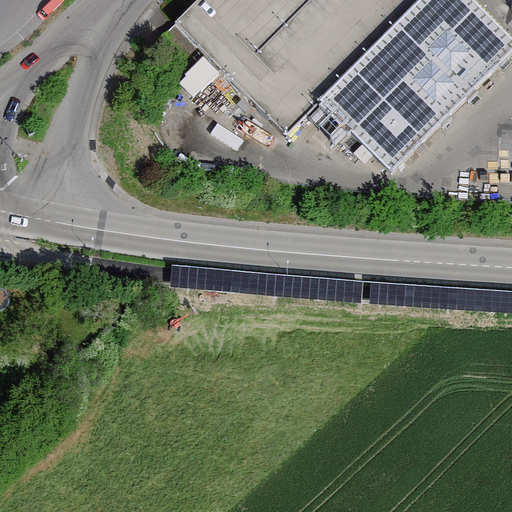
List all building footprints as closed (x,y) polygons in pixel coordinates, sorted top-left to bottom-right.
[(320,104),(423,0),(200,0),(175,25),(201,52),(221,72),(285,137),(320,104)] [(511,55),(511,46),(465,0),(423,0),(320,104),(392,176),(511,55)] [(201,52),(175,25),(163,37),(159,40),(185,67),(201,52)] [(218,76),(202,59),(184,77),(185,79),(178,86),(192,99),(199,92),(200,93),(218,76)] [(511,128),(500,128),(497,179),(511,180),(511,128)] [(511,287),(228,268),(83,249),(73,281),(160,295),(447,313),(511,317),(511,287)]
